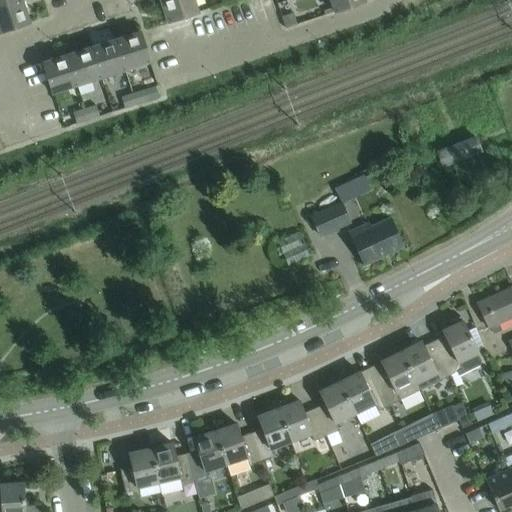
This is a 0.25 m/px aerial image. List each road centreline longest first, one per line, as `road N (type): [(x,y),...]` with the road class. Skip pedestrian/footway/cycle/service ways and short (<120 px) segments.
road 1 (tertiary): [(511,226),(276,342),(58,408)]
road 2 (residential): [(194,73),(367,19),(386,0)]
road 3 (residential): [(30,131),(11,74),(14,54),(84,17),(90,0)]
